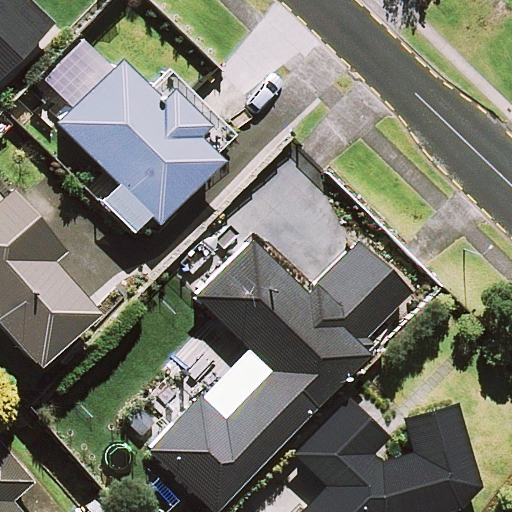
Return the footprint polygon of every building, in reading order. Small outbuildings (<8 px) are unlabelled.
[(25,0),(0,0),(0,66),(47,21),(25,0)] [(147,93),(111,57),(50,120),(151,218),(213,155),(189,132),(201,120),(160,80),(147,93)] [(53,246),(0,184),(0,328),(28,361),(86,311),(40,257),(53,246)] [(404,289),(353,242),(306,291),(247,236),(192,295),(245,345),(146,451),(210,511),(361,348),(355,342),(404,289)] [(151,383),(118,350),(82,387),(54,415),(87,447),(151,383)] [(429,511),(454,505),(473,481),(449,402),(399,417),(409,449),(398,449),(345,398),(291,454),(322,484),(295,511),(429,511)] [(28,481),(0,447),(0,511),(16,511),(6,499),(28,481)]
